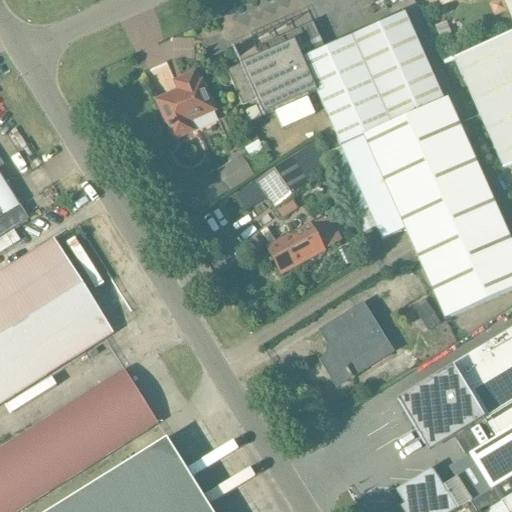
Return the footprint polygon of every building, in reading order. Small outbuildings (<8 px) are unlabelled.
[(511,0),(503,0),(511,19),(511,35),(455,61),(487,134),(503,169),(511,165),(511,0)] [(258,57),(227,71),(243,106),(256,100),(263,117),(317,93),(341,147),(383,241),(405,231),(408,237),(445,321),(511,291),(511,245),(448,101),(444,103),(404,13),(324,49),(313,23),(263,45),(260,47),(259,50),(258,53),(258,56),(258,57)] [(446,22),(435,27),(440,39),(451,34),(446,22)] [(198,84),(194,75),(176,83),(180,92),(158,102),(174,139),(192,131),(188,122),(214,110),(201,83),(198,84)] [(328,158),(317,142),(290,160),(256,183),(283,219),(298,209),(290,199),(310,185),(304,175),(328,158)] [(254,175),(241,155),(215,172),(228,192),(254,175)] [(0,237),(22,224),(29,220),(0,172),(0,237)] [(339,234),(329,217),(311,227),(311,226),(267,250),(280,275),(324,252),(323,251),(342,241),(339,234)] [(0,404),(109,336),(52,243),(0,276),(0,404)] [(451,341),(425,300),(413,307),(429,331),(422,335),(433,353),(451,341)] [(392,354),(363,308),(321,334),(334,355),(321,363),(337,388),(392,354)] [(452,368),(397,401),(425,447),(429,454),(455,438),(466,458),(458,463),(456,464),(451,467),(458,478),(472,502),(477,511),(485,511),(488,510),(501,502),(502,502),(508,511),(511,511),(511,328),(451,366),(452,368)] [(0,511),(15,511),(156,424),(124,374),(0,452),(0,511)] [(399,405),(372,421),(378,431),(405,415),(399,405)] [(210,511),(166,441),(51,511),(210,511)] [(432,470),(396,492),(405,506),(400,508),(402,511),(456,511),(472,502),(458,478),(443,488),(436,477),(432,470)]
